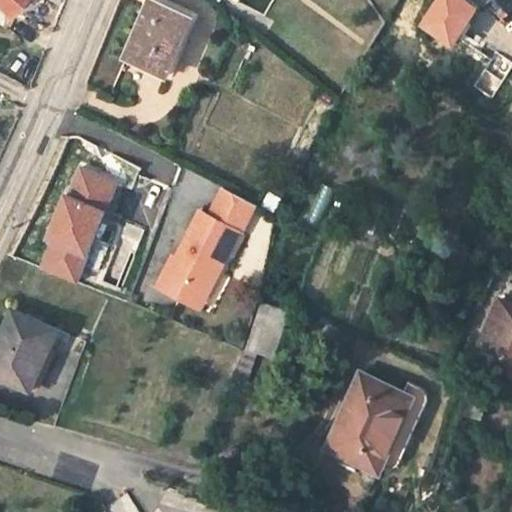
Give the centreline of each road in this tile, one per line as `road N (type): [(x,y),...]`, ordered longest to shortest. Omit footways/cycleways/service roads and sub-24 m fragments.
road 1 (unclassified): [(91,0),(55,116),(0,220)]
road 2 (unknown): [(0,434),(218,511)]
